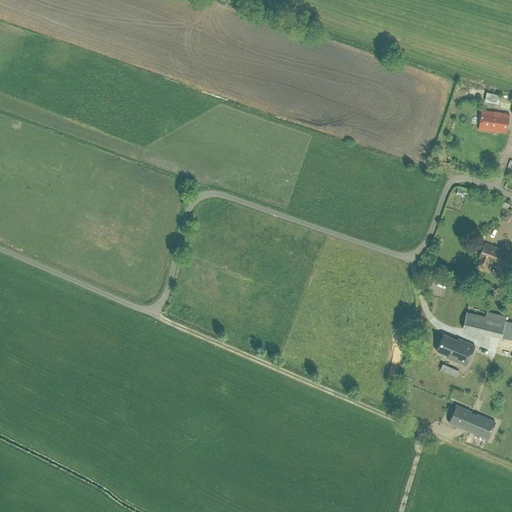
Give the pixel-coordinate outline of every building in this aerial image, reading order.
[(484,101),(496,103),(498,95),(486,92),(484,101)] [(511,103),(511,110),(511,113),(511,100),(500,96),(499,99),(511,103)] [(497,113),(497,112),(481,110),(478,129),(496,132),(496,131),(506,133),(508,115),(497,113)] [(468,191),(458,188),(456,194),(466,197),(468,191)] [(509,203),(502,201),(500,206),(507,209),(509,203)] [(488,262),(506,270),(511,255),(511,254),(484,242),(478,258),(480,259),(477,266),(485,269),(488,262)] [(502,322),(464,311),(460,327),(498,337),(502,322)] [(443,334),(436,351),(446,355),(446,357),(466,366),(475,346),(457,338),(457,340),(443,334)] [(448,422),(487,439),(495,422),(456,405),(448,422)]
